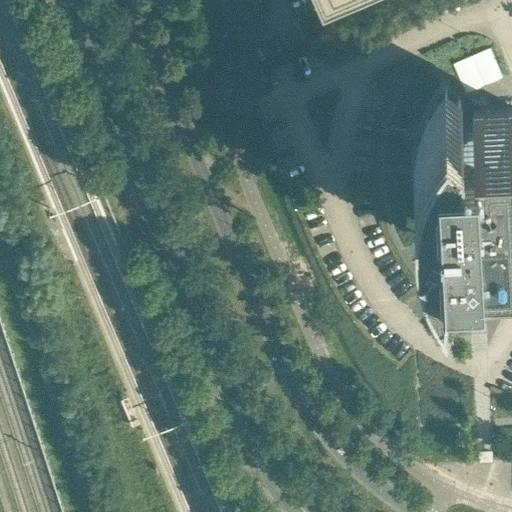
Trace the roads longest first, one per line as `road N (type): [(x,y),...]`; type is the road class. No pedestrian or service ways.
road 1 (secondary): [(416,511),(339,450),(292,379),(133,0)]
road 2 (secondary): [(72,0),(237,397),(283,474),(317,511)]
